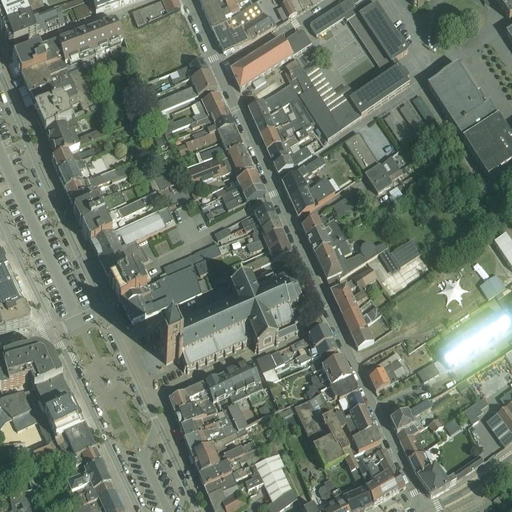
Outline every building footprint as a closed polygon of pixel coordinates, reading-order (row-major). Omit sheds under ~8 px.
[(12,0),(0,4),(0,16),(18,10),(17,8),(35,2),(34,0),(12,0)] [(57,0),(29,9),(28,7),(18,10),(0,16),(0,28),(2,33),(32,18),(59,8),(76,3),(75,2),(83,0),(86,0),(57,0)] [(76,3),(59,8),(62,14),(86,5),(84,0),(76,3)] [(89,0),(96,16),(119,8),(115,0),(89,0)] [(170,0),(160,4),(138,13),(144,26),(146,25),(181,11),(177,3),(176,1),(175,0),(170,0)] [(215,0),(201,7),(202,9),(217,3),(215,0)] [(222,0),(217,3),(202,9),(207,21),(240,6),(249,2),(248,0),(222,0)] [(278,0),(282,9),(288,20),(288,21),(297,17),(295,13),(295,12),(288,0),(278,0)] [(349,0),(347,0),(308,25),(317,39),(347,20),(358,14),(349,0)] [(511,0),(408,0),(416,12),(432,2),(431,0),(478,0),(488,12),(495,7),(508,23),(511,20),(511,0)] [(409,52),(375,2),(358,14),(347,20),(383,75),(397,65),(397,61),(409,52)] [(240,6),(207,21),(212,32),(227,26),(225,21),(231,18),(231,16),(240,12),(240,10),(241,9),(240,6)] [(227,26),(212,32),(216,41),(223,56),(223,55),(225,56),(225,57),(244,48),(251,45),(272,31),(266,21),(256,6),(253,8),(227,26)] [(87,7),(74,12),(78,23),(90,18),(91,18),(87,7)] [(282,9),(277,12),(282,23),(288,20),(282,9)] [(181,11),(146,25),(149,33),(151,36),(148,37),(150,42),(153,41),(168,34),(168,32),(186,24),(181,11)] [(138,13),(132,15),(136,27),(137,29),(144,26),(138,13)] [(37,18),(2,33),(8,47),(12,48),(65,28),(60,14),(39,23),(37,18)] [(130,16),(115,22),(121,36),(133,31),(137,29),(136,27),(128,30),(126,25),(133,22),(130,16)] [(271,18),(266,21),(272,31),(277,28),(271,18)] [(115,22),(57,44),(63,62),(65,67),(69,66),(70,69),(81,65),(110,54),(121,49),(120,46),(124,44),(122,37),(121,36),(115,22)] [(137,29),(133,31),(136,38),(149,33),(146,25),(144,26),(137,29)] [(293,56),(311,45),(302,30),(284,41),(293,56)] [(133,31),(121,36),(122,37),(124,44),(128,51),(140,46),(136,38),(133,31)] [(150,42),(143,45),(159,82),(177,74),(204,63),(198,50),(198,49),(197,47),(181,54),(174,39),(171,33),(168,34),(153,40),(150,42)] [(457,68),(427,88),(486,176),(491,183),(511,169),(511,33),(505,37),(511,47),(511,127),(506,131),(486,101),(480,92),(475,95),(457,68)] [(15,64),(9,67),(11,74),(13,77),(14,80),(21,78),(63,62),(57,44),(25,57),(14,61),(15,64)] [(140,46),(128,51),(144,88),(159,82),(143,45),(140,46)] [(285,45),(232,77),(244,96),(297,65),(285,45)] [(301,60),(308,67),(316,61),(309,53),(301,60)] [(63,62),(21,78),(25,88),(30,98),(69,81),(68,78),(68,77),(65,67),(63,62)] [(173,86),(171,87),(173,90),(191,82),(209,74),(204,63),(177,74),(180,80),(172,83),(173,86)] [(69,66),(65,67),(68,77),(81,72),(81,71),(83,70),(81,65),(70,69),(69,66)] [(400,69),(397,65),(383,75),(348,98),(329,113),(312,87),(303,94),(299,97),(328,142),(410,85),(406,78),(409,76),(403,67),(400,69)] [(68,77),(68,78),(69,81),(70,82),(74,96),(36,112),(45,135),(75,123),(98,113),(81,72),(68,77)] [(194,89),(154,106),(158,115),(217,91),(209,74),(191,82),(194,89)] [(69,81),(30,98),(33,107),(36,112),(74,96),(70,82),(69,81)] [(151,86),(145,89),(148,97),(155,94),(151,86)] [(25,88),(18,91),(26,111),(33,107),(30,98),(25,88)] [(173,122),(161,127),(162,130),(165,137),(172,134),(176,132),(191,126),(226,112),(219,96),(191,109),(195,119),(193,120),(193,121),(190,122),(189,119),(174,125),(173,122)] [(300,99),(289,106),(294,115),(297,122),(303,134),(305,133),(316,126),(300,99)] [(399,109),(414,135),(424,128),(409,103),(399,109)] [(282,111),(255,126),(260,138),(281,130),(289,126),(282,111)] [(226,112),(191,126),(192,131),(201,128),(202,131),(207,129),(230,120),(226,112)] [(294,115),(288,117),(291,125),(297,122),(294,115)] [(150,120),(130,128),(132,134),(152,125),(150,120)] [(208,132),(193,137),(195,143),(234,128),(230,120),(207,129),(208,132)] [(281,130),(260,138),(267,153),(303,134),(297,122),(291,125),(289,126),(281,130)] [(75,123),(45,135),(56,160),(69,154),(99,141),(96,134),(80,140),(81,143),(78,145),(73,133),(79,131),(75,123)] [(187,146),(178,149),(181,158),(189,156),(188,154),(220,142),(222,145),(238,138),(234,128),(195,143),(187,146)] [(303,134),(267,153),(273,167),(289,160),(300,153),(297,146),(309,139),(305,133),(303,134)] [(172,134),(165,137),(168,144),(175,142),(172,134)] [(358,136),(344,145),(365,179),(368,176),(380,169),(358,136)] [(160,138),(154,140),(158,149),(164,147),(160,138)] [(199,153),(195,155),(199,165),(220,157),(243,149),(238,138),(222,145),(223,147),(200,156),(199,153)] [(222,161),(216,163),(220,173),(248,160),(243,149),(220,157),(222,161)] [(289,160),(273,167),(278,177),(293,170),(312,158),(306,150),(306,149),(300,153),(289,160)] [(56,160),(51,162),(57,176),(83,165),(85,164),(96,159),(93,152),(71,160),(69,154),(56,160)] [(368,176),(365,179),(372,190),(400,172),(391,159),(380,169),(368,176)] [(248,160),(220,173),(222,179),(235,173),(237,178),(253,171),(248,160)] [(320,160),(282,185),(289,202),(316,187),(306,180),(325,167),(320,160)] [(216,162),(186,174),(192,191),(204,186),(222,179),(220,173),(216,163),(216,162)] [(83,165),(57,176),(65,193),(83,186),(92,182),(85,164),(83,165)] [(83,186),(65,193),(70,204),(93,193),(92,190),(111,183),(134,174),(131,167),(92,182),(83,186)] [(400,172),(372,190),(378,199),(393,189),(390,185),(403,176),(401,172),(400,172)] [(134,174),(111,183),(112,186),(135,177),(134,174)] [(153,174),(138,180),(141,187),(150,183),(155,182),(156,181),(153,174)] [(156,181),(155,182),(157,186),(160,193),(176,187),(172,175),(156,181)] [(231,189),(216,196),(218,201),(221,199),(258,182),(255,175),(230,187),(231,189)] [(412,179),(401,186),(405,191),(416,184),(412,179)] [(155,182),(150,183),(154,195),(160,193),(157,186),(155,182)] [(258,182),(221,199),(225,206),(239,200),(262,190),(258,182)] [(316,187),(289,202),(298,221),(315,210),(313,205),(315,204),(318,208),(335,197),(334,196),(336,194),(329,183),(326,185),(326,184),(318,189),(316,187)] [(398,187),(388,192),(393,202),(403,197),(398,187)] [(239,200),(225,206),(228,214),(240,208),(238,204),(244,201),(246,205),(265,197),(262,190),(239,200)] [(93,193),(70,204),(71,204),(73,203),(74,205),(72,206),(72,208),(73,209),(74,210),(76,210),(77,212),(75,213),(74,213),(75,214),(84,210),(96,204),(102,201),(104,201),(101,195),(99,191),(93,193)] [(430,192),(414,194),(416,204),(431,201),(430,192)] [(199,193),(192,196),(195,203),(202,200),(199,193)] [(84,210),(75,214),(83,230),(107,218),(106,215),(126,205),(124,201),(120,194),(104,201),(102,201),(105,207),(99,210),(96,204),(84,210)] [(107,218),(83,230),(91,247),(112,236),(111,234),(109,228),(116,225),(161,203),(160,202),(161,201),(160,198),(159,199),(157,194),(114,215),(107,218)] [(187,199),(176,204),(178,209),(189,204),(187,199)] [(345,201),(342,203),(344,208),(344,216),(353,216),(353,201),(345,201)] [(317,219),(301,229),(306,240),(334,223),(340,219),(344,216),(344,208),(342,203),(332,209),(336,215),(327,222),(324,218),(318,222),(317,219)] [(174,205),(168,208),(170,214),(176,211),(174,205)] [(254,221),(242,226),(244,231),(274,217),(270,209),(254,216),(256,222),(255,222),(254,221)] [(112,236),(91,247),(100,263),(164,232),(165,232),(175,227),(173,222),(169,212),(159,216),(158,214),(112,236)] [(274,217),(244,231),(246,235),(253,232),(254,236),(278,225),(274,217)] [(334,223),(306,240),(315,257),(344,237),(334,223)] [(116,225),(109,228),(111,234),(118,230),(116,225)] [(254,236),(252,237),(254,246),(263,243),(282,234),(278,225),(254,236)] [(227,231),(214,237),(218,244),(220,243),(227,239),(229,238),(230,238),(227,231)] [(254,246),(246,248),(250,256),(254,256),(266,251),(267,253),(287,244),(282,234),(263,243),(254,246)] [(344,237),(315,257),(320,270),(323,269),(326,275),(323,276),(324,278),(328,287),(335,284),(335,283),(337,282),(338,284),(366,265),(378,257),(387,251),(388,251),(385,246),(375,250),(374,249),(372,248),(371,247),(368,246),(367,246),(364,247),(363,248),(361,249),(361,251),(360,253),(360,254),(360,256),(361,257),(345,264),(343,259),(352,256),(344,237)] [(511,248),(505,238),(494,246),(511,272),(511,248)] [(412,242),(390,256),(400,271),(422,257),(412,242)] [(270,258),(241,271),(243,277),(292,256),(287,244),(267,253),(270,258)] [(136,246),(100,263),(110,283),(142,267),(148,264),(141,250),(139,251),(136,246)] [(166,275),(159,278),(162,283),(193,268),(193,269),(195,268),(205,264),(221,257),(216,246),(195,256),(195,257),(164,270),(166,275)] [(387,251),(378,257),(382,262),(392,277),(400,271),(390,256),(387,251)] [(205,264),(195,268),(200,280),(210,275),(205,264)] [(142,267),(110,283),(120,303),(147,290),(152,287),(142,267)] [(133,305),(123,309),(125,312),(130,322),(132,327),(151,319),(172,309),(172,310),(202,297),(198,284),(193,269),(193,268),(162,283),(158,285),(161,291),(133,305)] [(370,270),(359,278),(366,288),(377,281),(370,270)] [(15,272),(7,275),(14,289),(21,286),(15,272)] [(163,349),(159,351),(161,355),(161,354),(165,363),(164,363),(166,367),(170,365),(177,362),(177,363),(177,364),(178,365),(179,365),(180,365),(181,365),(181,364),(182,364),(182,363),(185,371),(183,372),(184,374),(186,373),(187,376),(189,375),(188,372),(197,369),(198,371),(200,370),(199,368),(206,365),(207,367),(209,366),(208,364),(215,360),(216,363),(218,362),(217,360),(224,356),(225,359),(227,358),(226,356),(233,352),(234,355),(236,354),(235,352),(242,348),(243,351),(245,350),(244,348),(252,344),(255,351),(254,352),(255,354),(257,353),(258,356),(260,355),(259,352),(275,345),(276,348),(278,347),(277,345),(279,344),(279,343),(286,340),(286,341),(287,340),(287,339),(296,335),(296,336),(297,336),(297,335),(298,334),(298,333),(296,333),(294,328),(295,328),(294,325),(301,323),(302,324),(303,322),(302,321),(303,318),(305,318),(304,316),(303,316),(301,312),(302,311),(301,310),(300,311),(297,310),(300,304),(302,303),(302,301),(299,301),(297,295),(299,293),(297,292),(295,294),(289,291),(290,288),(292,288),(292,287),(290,287),(288,283),(289,282),(288,281),(287,282),(284,280),(283,279),(282,279),(282,281),(275,283),(274,281),(273,281),(271,276),(272,276),(272,274),(271,275),(270,274),(269,274),(270,276),(261,279),(260,278),(259,279),(260,280),(253,283),(252,282),(250,283),(249,281),(247,282),(248,284),(232,291),(231,289),(229,290),(230,292),(228,293),(229,295),(231,294),(234,302),(226,305),(225,303),(223,304),(224,306),(216,310),(215,307),(214,308),(215,310),(207,314),(206,311),(205,312),(206,314),(198,318),(197,315),(195,316),(196,318),(189,322),(188,319),(186,320),(187,322),(180,326),(179,323),(177,324),(178,326),(170,330),(169,328),(167,329),(168,331),(165,332),(166,334),(169,333),(173,342),(172,343),(173,344),(171,345),(171,346),(163,349)] [(0,317),(1,317),(4,316),(6,317),(7,319),(24,312),(14,289),(7,275),(0,278),(0,317)] [(496,277),(479,289),(488,302),(506,291),(502,285),(496,277)] [(340,289),(331,294),(335,303),(336,306),(352,299),(349,292),(357,289),(360,294),(364,292),(367,290),(366,288),(359,278),(356,279),(346,286),(340,289)] [(511,279),(511,278),(502,285),(506,291),(511,286),(511,279)] [(205,282),(198,284),(202,297),(208,294),(205,282)] [(147,290),(120,303),(123,309),(133,305),(161,291),(158,285),(152,287),(147,290)] [(352,299),(336,306),(342,319),(358,312),(355,305),(368,298),(364,292),(360,294),(352,299)] [(358,312),(342,319),(350,335),(350,336),(352,340),(361,335),(368,332),(366,329),(367,329),(382,317),(379,313),(376,309),(362,321),(358,312)] [(0,336),(28,329),(30,324),(24,312),(7,319),(6,317),(4,316),(1,317),(0,317),(0,336)] [(511,327),(503,315),(442,356),(452,370),(511,330),(511,327)] [(327,331),(291,348),(294,354),(298,352),(301,359),(309,355),(306,349),(310,347),(313,353),(333,344),(327,331)] [(361,335),(352,340),(358,352),(374,345),(368,332),(361,335)] [(301,359),(295,361),(298,367),(300,365),(301,367),(311,362),(312,366),(337,354),(333,344),(313,353),(309,355),(301,359)] [(0,362),(0,391),(1,393),(31,384),(34,393),(44,390),(62,382),(58,374),(57,371),(56,369),(52,371),(50,367),(54,365),(51,358),(37,351),(16,358),(0,362)] [(279,354),(270,358),(276,370),(285,367),(284,365),(290,362),(287,356),(281,359),(279,354)] [(310,394),(307,395),(311,403),(322,398),(320,395),(351,382),(352,382),(342,361),(341,362),(338,355),(311,368),(314,375),(322,371),(324,377),(317,380),(315,379),(311,381),(311,383),(313,388),(309,390),(310,394)] [(363,366),(362,366),(369,381),(400,361),(396,355),(378,367),(371,371),(367,364),(363,366)] [(270,356),(256,362),(268,388),(279,382),(274,372),(276,370),(270,358),(270,356)] [(400,361),(369,381),(376,396),(377,398),(381,396),(399,386),(398,384),(398,383),(397,381),(393,374),(402,369),(399,364),(401,363),(400,361)] [(251,365),(227,376),(236,396),(229,399),(233,406),(263,392),(251,365)] [(422,372),(417,375),(418,375),(418,376),(423,384),(423,385),(428,382),(434,380),(439,376),(433,366),(427,369),(422,372)] [(402,369),(393,374),(397,381),(405,375),(402,369)] [(211,401),(210,402),(212,406),(229,399),(236,396),(227,376),(220,379),(221,383),(215,386),(220,396),(210,400),(211,401)] [(220,379),(204,386),(206,390),(210,400),(220,396),(215,386),(221,383),(220,379)] [(486,390),(491,394),(495,389),(485,380),(483,383),(488,388),(486,390)] [(0,410),(1,411),(11,420),(13,423),(18,420),(32,414),(34,418),(37,417),(38,419),(43,417),(43,419),(72,405),(63,385),(62,382),(44,390),(34,393),(5,402),(1,393),(0,391),(0,410)] [(351,382),(320,395),(322,398),(326,406),(330,405),(338,402),(339,404),(347,401),(357,396),(355,392),(351,382)] [(206,390),(204,386),(179,397),(169,402),(172,409),(174,416),(210,402),(211,401),(210,400),(206,390)] [(330,405),(326,406),(332,419),(342,415),(347,413),(350,411),(352,416),(365,410),(361,402),(358,395),(357,396),(347,401),(339,404),(339,407),(332,410),(330,405)] [(311,403),(294,411),(324,473),(327,472),(344,463),(350,476),(351,475),(359,472),(357,469),(353,459),(361,456),(365,454),(368,461),(383,453),(380,448),(378,443),(373,432),(352,443),(346,446),(339,432),(332,419),(326,406),(322,398),(311,403)] [(484,401),(463,415),(473,427),(480,423),(477,420),(482,416),(480,413),(488,407),(484,401)] [(210,402),(174,416),(180,430),(217,417),(212,406),(210,402)] [(511,404),(486,424),(504,449),(511,443),(511,404)] [(32,414),(18,420),(21,428),(23,427),(27,435),(29,434),(31,440),(35,438),(37,442),(43,439),(44,442),(53,439),(54,442),(84,429),(72,405),(43,419),(43,417),(38,419),(37,417),(34,418),(32,414)] [(217,417),(180,430),(185,442),(203,436),(234,426),(238,434),(245,431),(248,430),(237,408),(217,417)] [(267,408),(259,411),(262,418),(270,415),(267,408)] [(342,415),(332,419),(339,432),(346,429),(352,443),(373,432),(375,431),(374,431),(365,410),(352,416),(349,417),(350,419),(345,422),(342,415)] [(0,412),(0,432),(5,427),(4,427),(11,420),(1,411),(0,412)] [(285,413),(279,416),(282,422),(288,419),(285,413)] [(438,422),(428,428),(433,435),(443,429),(438,422)] [(203,436),(185,442),(191,457),(238,434),(234,426),(203,436)] [(34,462),(34,463),(40,463),(54,461),(68,460),(73,462),(95,453),(94,451),(91,452),(90,451),(93,449),(85,433),(82,435),(81,434),(82,432),(84,431),(84,429),(54,442),(34,451),(34,462)] [(245,431),(238,434),(191,457),(194,465),(199,478),(257,452),(253,444),(225,458),(226,460),(219,464),(216,455),(226,451),(225,448),(248,437),(245,431)] [(397,436),(409,460),(418,455),(406,431),(397,436)] [(272,461),(279,458),(273,445),(266,448),(272,461)] [(257,452),(199,478),(204,490),(243,473),(241,467),(246,465),(249,471),(255,468),(263,465),(258,451),(257,452)] [(409,460),(418,478),(430,471),(422,453),(418,455),(409,460)] [(263,465),(255,468),(259,478),(263,487),(272,505),(292,491),(281,471),(284,469),(279,458),(272,461),(263,465)] [(479,460),(452,479),(455,483),(482,465),(479,460)] [(86,475),(66,484),(71,493),(91,484),(95,492),(111,484),(101,462),(84,470),(86,475)] [(430,471),(418,478),(431,497),(455,483),(452,479),(447,481),(436,467),(430,471)] [(255,468),(249,471),(243,473),(204,490),(208,500),(222,493),(223,496),(237,490),(234,484),(251,477),(253,480),(259,478),(255,468)] [(374,484),(365,489),(373,507),(397,492),(387,474),(373,482),(374,484)] [(259,478),(253,480),(252,481),(253,483),(237,490),(223,496),(222,493),(208,500),(213,511),(244,511),(246,511),(240,498),(243,496),(241,492),(246,490),(248,494),(263,487),(259,478)] [(95,492),(99,501),(115,493),(111,484),(95,492)] [(365,489),(343,499),(348,511),(362,511),(373,507),(365,489)] [(292,491),(272,505),(267,509),(268,511),(282,511),(297,502),(292,491)] [(23,509),(15,511),(38,511),(30,493),(17,494),(23,509)] [(99,501),(103,511),(118,511),(123,510),(115,493),(99,501)] [(326,511),(348,511),(343,499),(335,503),(337,507),(326,511)]
